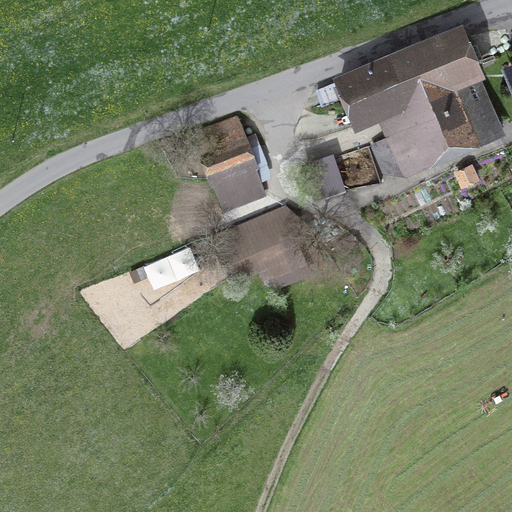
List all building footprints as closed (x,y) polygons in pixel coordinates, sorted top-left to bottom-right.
[(443,183),(499,159),(474,102),(499,91),(474,32),(342,88),(366,146),(418,124),(443,183)] [(200,136),(230,218),(275,201),(245,120),(200,136)] [(333,155),(301,166),(313,201),(345,190),(333,155)] [(298,205),(214,238),(237,297),(322,264),(298,205)] [(190,246),(146,266),(155,287),(200,267),(190,246)]
